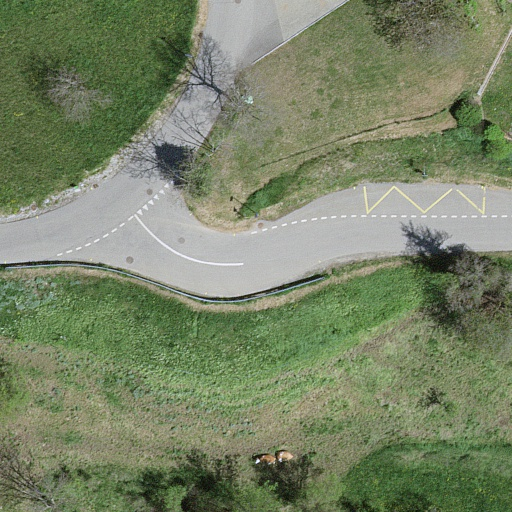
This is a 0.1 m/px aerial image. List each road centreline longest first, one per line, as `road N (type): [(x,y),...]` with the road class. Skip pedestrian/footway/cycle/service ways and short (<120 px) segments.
road 1 (residential): [(119,202),(171,248),(211,261),(348,239),(511,234)]
road 2 (residential): [(119,202),(169,148),(198,100),(229,0)]
road 3 (unclassified): [(0,244),(69,227),(119,202)]
